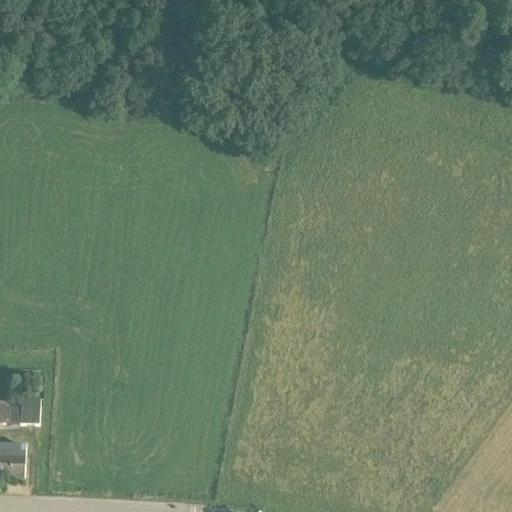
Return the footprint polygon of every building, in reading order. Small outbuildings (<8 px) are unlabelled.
[(21,402),(8,402),(7,408),(8,408),(7,427),(20,427),(21,402)] [(41,402),(21,402),(20,427),(40,427),(41,402)] [(7,408),(0,407),(0,426),(7,427),(8,408),(7,408)] [(27,450),(0,449),(0,461),(26,462),(27,450)] [(26,462),(0,461),(0,480),(25,482),(26,462)]
